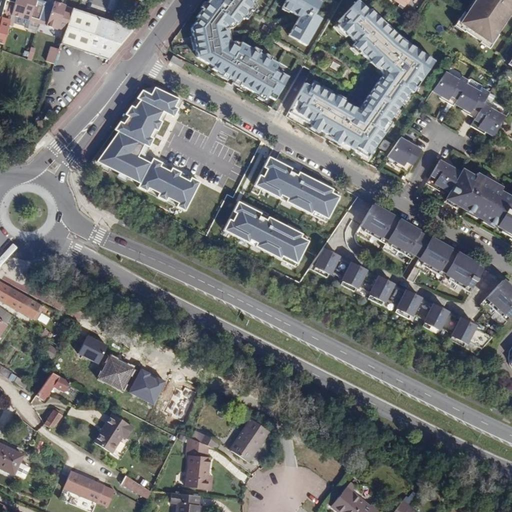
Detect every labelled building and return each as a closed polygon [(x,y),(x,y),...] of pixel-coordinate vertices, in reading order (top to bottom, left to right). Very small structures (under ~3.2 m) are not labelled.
[(0,44),(3,45),(11,16),(15,3),(7,0),(1,19),(0,24),(0,44)] [(38,20),(44,2),(37,0),(36,0),(15,0),(15,3),(11,16),(30,21),(31,18),(38,20)] [(196,50),(197,57),(213,67),(212,69),(266,100),(268,96),(275,100),(288,77),(275,69),(279,64),(241,42),(241,43),(236,41),(230,42),(228,28),(234,27),(237,23),(238,24),(244,19),(243,18),(256,3),(255,2),(255,0),(209,0),(197,17),(199,18),(191,28),(193,36),(195,36),(198,49),(196,50)] [(318,0),(286,0),(283,5),(290,9),(289,11),(299,17),(290,33),(300,38),(298,41),(306,45),(322,19),(315,15),(322,2),(318,0)] [(353,108),(299,82),(283,110),(363,159),(430,60),(395,38),(351,0),(350,0),(330,27),(377,75),(353,108)] [(511,0),(475,0),(475,1),(477,3),(469,15),(464,12),(458,21),(467,27),(465,30),(490,46),(511,10),(511,0)] [(54,5),(44,2),(38,20),(48,23),(46,27),(60,31),(60,29),(65,14),(66,12),(65,12),(62,11),(63,5),(54,2),(54,5)] [(70,15),(65,31),(61,44),(107,59),(132,29),(73,8),(70,15)] [(65,31),(70,15),(65,14),(60,29),(65,31)] [(300,38),(290,33),(289,35),(298,41),(300,38)] [(54,64),(59,49),(51,46),(46,61),(54,64)] [(185,63),(174,56),(170,61),(181,68),(185,63)] [(445,73),(432,91),(454,104),(476,116),(471,124),(493,136),(497,130),(505,118),(489,108),(491,105),(484,101),(489,93),(482,89),(480,93),(465,84),(467,81),(460,77),(458,80),(445,73)] [(172,98),(150,86),(145,95),(136,90),(133,96),(136,98),(131,106),(126,104),(121,114),(125,116),(121,123),(116,123),(112,130),(117,132),(98,165),(134,184),(142,186),(180,207),(192,183),(187,179),(184,183),(173,177),(176,172),(167,168),(166,171),(156,166),(158,163),(150,159),(146,162),(136,157),(141,147),(144,149),(149,140),(144,137),(148,128),(151,129),(155,123),(149,120),(156,107),(168,113),(169,110),(167,108),(172,98)] [(400,138),(387,157),(403,166),(401,169),(408,173),(421,151),(400,138)] [(283,168),(263,157),(259,167),(262,169),(257,178),(253,176),(248,187),(305,215),(306,212),(324,220),(333,197),(325,193),(327,189),(292,172),(290,175),(282,172),(283,168)] [(460,173),(439,161),(426,184),(432,188),(434,184),(449,193),(460,173)] [(511,198),(500,192),(502,188),(477,174),(475,177),(462,170),(460,173),(449,193),(446,199),(465,211),(466,209),(503,230),(501,233),(511,238),(511,198)] [(261,218),(232,202),(227,212),(231,215),(227,221),(222,219),(218,233),(295,270),(304,243),(294,238),(297,234),(261,218)] [(371,209),(356,234),(369,242),(372,237),(385,245),(383,249),(396,257),(398,252),(412,260),(415,256),(419,259),(414,267),(427,275),(430,270),(444,278),(441,283),(454,290),(457,285),(471,293),(477,280),(473,277),(477,270),(455,257),(450,265),(446,262),(451,255),(423,239),(419,247),(414,244),(419,236),(397,224),(392,232),(388,229),(393,221),(371,209)] [(397,224),(393,221),(388,229),(392,232),(397,224)] [(423,239),(419,236),(414,244),(419,247),(423,239)] [(482,348),(493,337),(475,327),(476,325),(462,318),(461,320),(447,313),(448,311),(434,304),(433,306),(419,299),(420,297),(406,290),(405,292),(391,286),(393,283),(379,276),(378,278),(364,272),(365,269),(351,262),(350,265),(336,258),(337,255),(323,248),(309,269),(326,278),(329,272),(343,279),(340,285),(354,292),(357,286),(371,292),(368,299),(381,306),(384,300),(398,306),(395,313),(409,320),(412,313),(426,320),(423,326),(437,333),(440,327),(453,334),(450,340),(464,347),(467,341),(482,348)] [(455,257),(451,255),(446,262),(450,265),(455,257)] [(482,272),(477,270),(473,277),(477,280),(482,272)] [(0,295),(20,307),(29,294),(3,280),(0,284),(0,295)] [(511,294),(500,284),(480,305),(492,315),(495,311),(506,322),(511,315),(511,294)] [(0,316),(9,323),(16,313),(0,303),(0,316)] [(0,337),(9,323),(0,316),(0,337)] [(47,399),(63,376),(55,371),(39,394),(47,399)] [(47,422),(56,428),(65,414),(58,408),(47,422)] [(137,425),(116,412),(98,440),(115,451),(126,433),(130,436),(137,425)] [(272,434),(253,422),(233,452),(250,464),(260,448),(262,450),(272,434)] [(209,449),(211,450),(217,453),(222,445),(199,433),(195,442),(209,449)] [(26,453),(0,440),(0,464),(17,473),(26,453)] [(209,449),(195,442),(191,440),(187,449),(190,450),(175,480),(194,489),(208,459),(206,459),(211,450),(209,449)] [(107,484),(74,470),(67,486),(82,493),(79,500),(94,507),(97,500),(100,501),(107,484)] [(145,502),(151,492),(126,475),(120,485),(145,502)] [(375,511),(354,495),(358,490),(352,485),(333,508),(337,511),(375,511)] [(413,505),(420,495),(416,492),(408,501),(413,505)] [(200,508),(201,497),(174,494),(173,505),(180,506),(179,511),(201,511),(202,508),(200,508)] [(395,511),(406,511),(410,508),(413,505),(408,501),(406,499),(395,511)]
